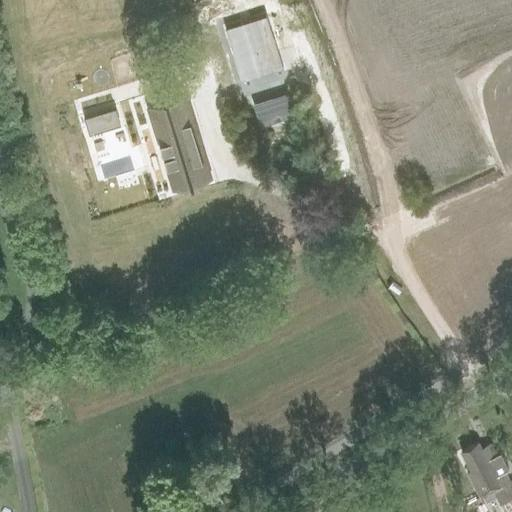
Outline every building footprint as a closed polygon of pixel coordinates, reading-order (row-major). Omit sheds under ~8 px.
[(55,70),(62,97),(75,93),(67,67),(55,70)] [(138,71),(113,77),(116,90),(110,91),(117,121),(148,114),(138,71)] [(186,104),(152,114),(161,142),(159,142),(166,166),(168,166),(169,169),(172,168),(177,183),(204,175),(199,160),(203,158),(186,104)] [(499,503),(511,496),(511,486),(490,443),(481,448),(478,441),(461,450),(471,470),(467,472),(479,496),(492,489),(499,503)] [(182,511),(195,511),(223,501),(216,483),(215,483),(212,474),(174,490),(177,499),(182,511)]
